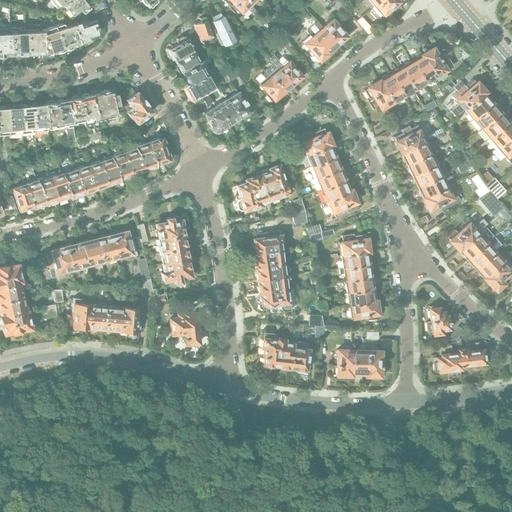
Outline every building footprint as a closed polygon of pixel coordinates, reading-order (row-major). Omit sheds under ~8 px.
[(58,5),(60,3),(64,0),(48,0),(55,8),(54,9),(59,14),(63,11),(58,5)] [(87,5),(83,0),(64,0),(60,3),(70,15),(78,8),(83,14),(90,9),(87,5)] [(250,5),(245,0),(225,0),(229,5),(227,6),(236,16),(239,12),(241,14),(247,8),(254,15),(257,12),(250,5)] [(380,0),(373,7),(381,16),(391,7),(393,9),(398,4),(397,2),(396,1),(396,0),(380,0)] [(228,22),(225,23),(222,16),(220,16),(219,13),(210,17),(212,20),(211,21),(214,28),(212,29),(219,46),(222,45),(222,46),(233,40),(233,39),(235,38),(228,22)] [(195,33),(197,40),(197,41),(210,37),(203,17),(198,19),(200,22),(192,24),(195,33)] [(361,17),(355,21),(356,22),(360,26),(365,22),(361,17)] [(75,23),(70,25),(77,44),(85,41),(84,37),(94,34),(94,33),(95,31),(95,29),(94,28),(93,27),(92,26),(95,25),(93,20),(79,25),(76,26),(75,23)] [(322,29),(336,44),(340,41),(341,40),(344,39),(344,37),(345,36),(346,34),(342,29),(339,31),(331,21),(322,29)] [(275,26),(273,27),(273,28),(281,37),(287,32),(279,22),(275,26)] [(77,44),(70,25),(62,28),(60,24),(41,31),(42,53),(45,55),(54,52),(56,53),(58,53),(59,52),(61,50),(61,49),(62,49),(64,50),(66,50),(67,49),(69,47),(77,44)] [(10,55),(9,34),(9,29),(4,29),(4,27),(0,27),(0,57),(2,58),(3,55),(10,55)] [(35,54),(42,53),(41,31),(39,32),(39,33),(34,33),(33,29),(24,30),(26,56),(34,56),(35,54)] [(331,48),(336,44),(322,29),(311,38),(309,35),(302,42),(312,54),(311,56),(316,62),(317,60),(318,61),(319,60),(321,59),(324,57),(325,55),(326,54),(325,53),(327,52),(329,51),(331,50),(331,48)] [(26,56),(24,30),(16,30),(16,34),(9,34),(10,55),(18,55),(19,57),(26,56)] [(197,40),(195,33),(188,38),(191,42),(197,40)] [(173,61),(192,51),(185,37),(181,36),(176,39),(175,42),(176,44),(167,49),(167,51),(167,53),(168,55),(170,56),(171,57),(173,61)] [(266,46),(260,40),(257,44),(262,50),(266,46)] [(421,54),(435,78),(445,72),(437,58),(441,56),(435,46),(432,49),(431,48),(430,49),(428,49),(426,50),(425,52),(421,54)] [(198,63),(192,51),(173,61),(176,65),(174,66),(178,74),(180,73),(198,63)] [(273,64),(291,84),(295,81),(296,81),(298,79),(299,77),(300,76),(299,76),(301,74),(296,68),(294,70),(285,60),(281,64),(278,61),(273,54),(268,58),(273,63),(273,64)] [(424,84),(435,78),(421,54),(419,55),(418,55),(415,57),(414,58),(410,61),(424,84)] [(413,91),(424,84),(410,61),(409,62),(407,62),(404,63),(403,65),(399,67),(413,91)] [(180,77),(184,85),(205,74),(198,63),(180,73),(182,76),(180,77)] [(291,84),(273,64),(264,71),(268,76),(267,76),(282,92),(286,89),(287,88),(289,86),(290,85),(291,84)] [(228,82),(233,79),(226,69),(223,73),(218,65),(214,68),(216,71),(224,84),(228,82)] [(226,69),(233,79),(238,76),(231,65),(226,69)] [(402,98),(413,91),(399,67),(398,68),(396,68),(394,70),(393,71),(388,74),(402,98)] [(205,74),(184,85),(183,85),(190,98),(196,94),(197,96),(212,88),(207,80),(209,79),(206,73),(205,74)] [(402,98),(388,74),(387,75),(385,75),(383,76),(382,78),(377,80),(391,104),(402,98)] [(282,92),(267,76),(258,84),(266,94),(265,95),(270,101),(272,100),(273,99),(275,99),(277,97),(278,96),(282,92)] [(463,109),(484,92),(480,88),(480,86),(478,84),(476,83),(475,82),(472,79),(464,86),(464,85),(451,96),(463,109)] [(380,111),(391,104),(377,80),(373,83),(371,83),(368,85),(367,86),(366,87),(367,88),(363,90),(368,99),(372,97),(373,98),(380,111)] [(445,96),(454,85),(449,80),(441,89),(445,96)] [(225,100),(237,118),(248,111),(236,93),(237,93),(234,89),(230,92),(232,96),(225,100)] [(90,94),(96,122),(116,117),(115,114),(123,112),(121,103),(117,104),(114,93),(109,95),(108,90),(97,92),(95,91),(93,91),(91,92),(90,94)] [(150,112),(146,106),(135,92),(124,100),(128,104),(126,105),(125,104),(122,107),(127,113),(126,114),(134,124),(150,112)] [(471,119),(492,101),(491,100),(491,99),(489,96),(487,96),(484,92),(463,109),(471,119)] [(96,122),(90,94),(78,97),(75,95),(71,96),(70,99),(66,100),(65,100),(70,123),(83,121),(87,141),(99,138),(96,122)] [(212,102),(207,95),(207,94),(201,97),(206,105),(212,102)] [(45,103),(42,104),(46,128),(65,124),(65,128),(64,128),(66,141),(73,140),(70,123),(65,100),(62,100),(60,99),(58,99),(57,101),(54,102),(51,100),(47,101),(45,103)] [(237,118),(225,100),(214,107),(226,125),(237,118)] [(471,119),(479,128),(500,111),(500,110),(499,108),(497,106),(496,105),(492,101),(471,119)] [(46,128),(42,104),(38,105),(37,104),(36,103),(34,103),(32,103),(30,105),(33,133),(46,131),(46,128)] [(20,134),(33,133),(30,105),(26,106),(24,104),(17,105),(20,134)] [(8,135),(20,134),(17,105),(11,105),(10,107),(6,108),(8,135)] [(0,136),(8,135),(6,108),(5,108),(5,107),(4,106),(2,106),(0,106),(0,136)] [(218,131),(226,125),(214,107),(203,114),(210,128),(210,129),(212,131),(214,132),(216,131),(218,131)] [(390,111),(395,119),(399,117),(396,112),(394,109),(390,111)] [(488,138),(508,120),(508,119),(507,118),(505,115),(504,115),(500,111),(479,128),(488,138)] [(399,117),(395,119),(391,121),(395,128),(406,122),(402,115),(401,116),(399,117)] [(488,138),(496,147),(511,133),(511,124),(508,120),(488,138)] [(142,131),(144,130),(141,124),(128,131),(130,136),(139,133),(142,131)] [(399,153),(424,141),(416,125),(410,128),(408,125),(399,129),(401,132),(392,137),(394,141),(394,142),(394,143),(394,145),(396,147),(397,148),(399,153)] [(144,130),(142,131),(144,137),(154,131),(152,127),(144,130)] [(299,158),(305,155),(330,144),(328,139),(328,138),(327,135),(326,134),(325,132),(324,133),(323,128),(313,132),(315,136),(313,137),(314,137),(300,143),(303,149),(297,152),(296,151),(291,153),(289,148),(288,148),(282,150),(283,151),(282,151),(287,163),(292,161),(293,160),(299,157),(299,158)] [(511,133),(496,147),(505,157),(511,151),(511,152),(511,133)] [(146,142),(154,166),(162,164),(162,162),(168,160),(167,156),(168,155),(167,153),(165,152),(162,143),(163,142),(162,139),(160,139),(160,137),(146,142)] [(405,165),(430,152),(424,141),(399,153),(402,158),(402,160),(403,163),(405,164),(405,165)] [(142,170),(154,166),(146,142),(134,146),(135,149),(142,170)] [(310,167),(335,156),(335,155),(335,153),(334,150),(332,149),(330,144),(305,155),(309,166),(310,167)] [(138,172),(142,170),(135,149),(122,154),(130,177),(137,174),(138,173),(138,172)] [(410,175),(411,176),(436,163),(430,152),(405,165),(407,169),(407,171),(409,174),(410,175)] [(122,179),(130,177),(122,154),(110,158),(111,160),(117,179),(122,177),(122,179)] [(315,178),(340,168),(340,166),(340,165),(338,162),(337,161),(335,156),(310,167),(309,166),(308,167),(312,179),(314,178),(315,178)] [(416,187),(441,174),(438,168),(447,164),(445,159),(436,163),(411,176),(413,181),(413,182),(414,185),(416,186),(416,187)] [(118,181),(111,160),(98,164),(106,185),(118,181)] [(19,169),(19,166),(15,167),(13,165),(13,161),(10,161),(11,170),(19,169)] [(93,189),(106,185),(98,164),(86,168),(93,189)] [(267,169),(276,196),(277,196),(278,199),(284,197),(283,194),(289,192),(291,188),(288,181),(285,180),(282,181),(277,165),(267,169)] [(81,193),(93,189),(86,168),(74,172),(81,193)] [(319,189),(319,190),(345,179),(344,178),(345,176),(343,173),(342,172),(340,168),(315,178),(314,178),(312,179),(303,182),(305,185),(310,183),(314,192),(319,189)] [(264,200),(276,196),(267,169),(255,173),(256,176),(264,200)] [(421,197),(422,199),(454,182),(447,185),(443,179),(454,173),(452,169),(444,173),(441,174),(416,187),(419,192),(419,193),(420,196),(421,197)] [(69,198),(81,193),(74,172),(62,177),(68,196),(69,198)] [(68,196),(62,177),(61,175),(49,179),(56,202),(64,199),(64,197),(68,196)] [(258,202),(264,200),(256,176),(244,180),(245,183),(253,207),(254,207),(259,205),(258,202)] [(487,190),(489,191),(498,183),(493,177),(484,185),(487,190)] [(50,204),(56,202),(49,179),(36,183),(43,204),(48,203),(50,204)] [(319,204),(350,191),(349,189),(349,188),(348,185),(347,184),(345,179),(319,190),(325,201),(319,203),(319,204)] [(31,208),(43,204),(36,183),(36,180),(23,184),(31,208)] [(454,182),(422,199),(424,203),(424,205),(426,207),(427,208),(427,209),(428,209),(430,213),(439,209),(437,205),(453,197),(449,190),(456,186),(454,182)] [(253,207),(245,183),(236,186),(239,199),(237,199),(235,202),(236,209),(239,211),(252,207),(253,207)] [(505,191),(498,183),(489,191),(496,199),(505,191)] [(24,211),(31,208),(23,184),(11,188),(18,211),(22,209),(23,210),(24,211)] [(477,197),(487,190),(484,185),(483,184),(473,191),(477,197)] [(350,191),(319,204),(321,208),(327,206),(330,213),(332,212),(335,218),(346,213),(345,210),(356,206),(354,202),(355,202),(354,201),(354,199),(353,196),(352,195),(350,191)] [(7,196),(4,196),(7,206),(14,204),(11,196),(7,196)] [(296,212),(304,210),(299,198),(299,197),(292,200),(296,212)] [(305,222),(304,210),(296,212),(290,213),(293,225),(305,222)] [(255,221),(254,214),(247,216),(248,222),(255,221)] [(157,239),(182,234),(184,232),(183,227),(181,226),(179,216),(178,215),(164,218),(164,222),(154,224),(155,230),(157,239)] [(453,246),(457,250),(477,231),(469,223),(457,233),(454,229),(446,236),(449,240),(448,241),(449,242),(450,243),(452,246),(453,246)] [(146,240),(142,224),(136,226),(140,242),(146,240)] [(307,235),(320,232),(318,224),(305,227),(307,235)] [(465,259),(466,260),(486,241),(492,235),(484,226),(457,250),(461,254),(461,256),(463,258),(465,259)] [(320,232),(307,235),(308,242),(321,238),(321,237),(333,234),(331,229),(320,232)] [(253,253),(279,249),(278,245),(281,244),(279,235),(278,230),(257,233),(258,238),(252,239),(252,243),(251,244),(251,246),(251,250),(253,252),(253,253)] [(110,234),(116,260),(125,257),(126,260),(133,258),(132,257),(136,256),(130,235),(126,236),(125,231),(118,233),(117,232),(110,234)] [(339,256),(367,251),(366,246),(367,245),(366,242),(365,240),(365,239),(364,239),(363,234),(353,236),(352,233),(340,235),(341,242),(337,243),(339,256)] [(107,262),(116,260),(110,234),(101,236),(102,237),(94,239),(101,266),(107,264),(107,262)] [(184,247),(182,234),(157,239),(158,245),(154,246),(155,252),(159,251),(184,247)] [(93,268),(101,266),(94,239),(79,242),(85,267),(93,266),(93,268)] [(474,269),(494,250),(486,241),(466,260),(469,264),(469,265),(471,267),(473,268),(474,269)] [(85,267),(79,242),(72,244),(71,243),(63,246),(70,271),(77,270),(77,272),(85,270),(84,268),(85,267)] [(60,274),(70,271),(63,246),(55,248),(56,249),(48,250),(50,256),(46,257),(49,269),(52,268),(55,278),(61,276),(60,274)] [(187,260),(184,247),(159,251),(161,264),(187,260)] [(281,263),(279,249),(253,253),(253,258),(253,260),(253,264),(254,266),(255,266),(281,263)] [(482,278),(503,259),(494,250),(474,269),(477,273),(478,274),(480,277),(481,277),(482,278)] [(339,256),(341,268),(369,264),(369,263),(369,261),(369,258),(368,257),(367,251),(339,256)] [(38,271),(45,269),(43,258),(36,260),(38,271)] [(503,259),(482,278),(486,282),(486,284),(488,286),(490,287),(491,288),(491,287),(494,290),(503,283),(511,274),(511,272),(510,270),(511,269),(503,259)] [(36,260),(29,261),(31,272),(38,271),(36,260)] [(187,260),(161,264),(162,273),(161,273),(161,275),(162,275),(164,282),(172,281),(172,283),(186,281),(185,277),(190,277),(188,268),(190,266),(189,261),(187,260)] [(0,286),(20,282),(16,263),(0,266),(0,286)] [(283,276),(281,263),(255,266),(255,271),(255,273),(255,277),(256,279),(256,280),(283,276)] [(343,280),(371,277),(371,275),(371,274),(371,271),(370,269),(369,264),(341,268),(338,268),(339,274),(342,273),(343,280)] [(141,280),(149,278),(147,267),(139,269),(141,280)] [(38,271),(31,272),(28,273),(29,278),(31,278),(31,279),(40,277),(38,271)] [(258,293),(285,289),(283,277),(283,276),(256,280),(257,284),(256,287),(257,291),(258,292),(258,293)] [(343,280),(345,293),(373,289),(372,288),(373,286),(372,283),(372,282),(371,277),(343,280)] [(152,291),(151,289),(152,289),(149,278),(141,280),(143,292),(152,291)] [(0,300),(21,296),(20,288),(21,288),(20,282),(0,286),(0,300)] [(151,289),(152,291),(154,303),(167,301),(165,293),(156,295),(155,288),(152,289),(151,289)] [(52,290),(53,299),(53,303),(62,302),(61,289),(52,290)] [(285,289),(258,293),(260,302),(259,302),(257,305),(258,308),(260,310),(264,309),(266,307),(270,306),(270,305),(273,304),(273,305),(276,307),(279,306),(279,309),(282,311),(289,310),(289,305),(288,304),(288,302),(287,302),(285,289)] [(346,306),(375,301),(374,300),(375,298),(374,295),(373,294),(373,289),(345,293),(346,306)] [(0,315),(26,311),(25,309),(28,309),(27,303),(23,304),(21,296),(0,300),(0,315)] [(66,327),(86,328),(88,304),(79,303),(79,298),(72,298),(72,301),(71,301),(70,315),(66,315),(66,322),(66,327)] [(375,301),(346,306),(348,318),(364,315),(365,320),(376,318),(376,314),(376,312),(377,311),(376,308),(375,306),(375,301)] [(56,316),(54,304),(41,307),(44,319),(56,316)] [(102,329),(104,304),(95,304),(95,305),(88,304),(86,328),(94,329),(94,328),(102,329)] [(109,330),(118,331),(119,307),(112,306),(112,305),(104,304),(102,329),(110,330),(109,330)] [(119,307),(118,331),(138,333),(139,321),(134,320),(135,306),(128,305),(128,307),(119,307)] [(446,320),(446,315),(443,316),(442,311),(438,312),(437,307),(436,308),(436,305),(428,306),(429,308),(428,309),(430,322),(425,322),(426,331),(431,331),(431,334),(442,333),(441,330),(450,328),(449,320),(446,320)] [(30,329),(26,311),(0,315),(0,325),(0,326),(2,334),(9,333),(10,333),(18,331),(30,329)] [(195,333),(194,321),(196,321),(196,313),(178,315),(178,318),(169,319),(170,327),(167,327),(168,329),(168,332),(171,331),(171,335),(183,334),(184,338),(183,338),(183,339),(184,339),(184,344),(185,344),(186,344),(189,345),(192,344),(195,344),(196,343),(196,344),(197,343),(198,343),(196,333),(195,333)] [(322,326),(321,321),(320,315),(308,314),(307,325),(322,326)] [(455,339),(458,337),(462,331),(457,327),(450,336),(443,337),(443,341),(448,340),(455,339)] [(274,359),(277,338),(276,338),(276,335),(272,334),(272,333),(262,332),(261,338),(260,347),(259,355),(262,355),(261,364),(262,364),(262,365),(270,366),(270,365),(274,365),(275,359),(274,359)] [(365,339),(365,341),(368,341),(368,339),(377,340),(377,332),(365,332),(365,339)] [(287,367),(288,367),(291,340),(290,340),(290,341),(282,340),(282,339),(277,338),(274,359),(275,359),(274,365),(278,366),(278,367),(287,368),(287,367)] [(291,340),(288,367),(295,368),(294,369),(303,370),(303,369),(304,369),(304,365),(309,366),(310,358),(309,358),(309,354),(304,354),(305,349),(303,349),(304,342),(291,340)] [(456,349),(459,369),(474,367),(474,364),(487,362),(486,353),(482,353),(481,349),(477,349),(476,343),(465,344),(465,348),(456,349)] [(349,376),(350,345),(344,344),(344,350),(335,350),(335,365),(331,365),(330,374),(335,374),(335,376),(349,376)] [(364,377),(365,351),(365,344),(362,344),(359,344),(359,351),(351,350),(351,345),(350,345),(349,376),(364,377)] [(459,369),(456,349),(449,350),(449,346),(438,348),(439,357),(435,358),(435,362),(432,362),(433,372),(447,370),(448,374),(459,372),(459,369)] [(365,351),(364,377),(378,377),(378,375),(383,375),(383,366),(379,366),(379,365),(378,365),(379,351),(365,351)]
